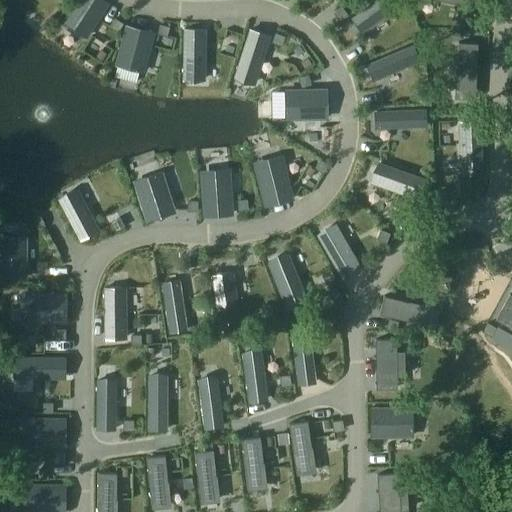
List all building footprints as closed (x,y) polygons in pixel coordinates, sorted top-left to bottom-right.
[(100,0),(77,0),(62,23),(86,38),(107,5),(100,0)] [(396,0),(378,0),(352,19),(360,30),(364,31),(400,4),(396,0)] [(143,74),(155,33),(126,25),(114,66),(143,74)] [(251,27),(235,74),(253,80),(257,78),(259,70),(258,67),(269,32),(251,27)] [(185,29),(184,80),(203,80),(206,77),(206,69),(203,66),(204,30),(185,29)] [(459,68),(457,98),(474,98),(477,44),(459,43),(457,68),(459,68)] [(411,47),(368,66),(373,78),(376,80),(417,62),(411,47)] [(328,89),(288,89),(289,117),(329,117),(328,89)] [(423,111),(376,114),(377,127),(379,129),(424,127),(423,111)] [(463,159),(460,162),(460,169),(463,173),(482,173),(480,122),(461,123),(463,159)] [(284,158),(257,165),(267,204),(294,197),(284,158)] [(379,165),(373,183),(375,187),(383,190),(386,188),(420,200),(426,182),(379,165)] [(164,172),(137,180),(149,218),(176,210),(164,172)] [(230,173),(202,174),(205,214),(233,212),(230,173)] [(75,188),(59,196),(81,238),(97,229),(82,200),(83,197),(79,190),(75,188)] [(335,224),(319,234),(345,277),(361,267),(342,236),(344,233),(340,226),(335,224)] [(24,238),(0,237),(0,277),(24,278),(24,238)] [(286,255),(269,262),(288,308),(306,301),(292,268),(294,264),(291,257),(286,255)] [(231,272),(213,275),(220,324),(238,321),(233,286),(236,283),(235,275),(231,272)] [(177,280),(163,282),(170,331),(186,329),(179,282),(177,280)] [(105,287),(105,337),(124,337),(124,301),(127,298),(127,291),(124,287),(105,287)] [(26,294),(26,322),(66,322),(66,294),(26,294)] [(511,295),(510,294),(496,319),(509,326),(509,327),(511,329),(511,295)] [(384,295),(380,313),(434,326),(438,310),(411,304),(412,302),(384,295)] [(306,334),(294,336),(300,383),(315,381),(309,336),(306,334)] [(394,339),(376,340),(377,388),(395,387),(395,376),(403,376),(403,351),(395,351),(394,339)] [(257,351),(244,353),(250,400),(266,398),(260,353),(257,351)] [(14,355),(14,379),(67,379),(67,355),(14,355)] [(150,376),(150,428),(166,428),(166,379),(164,377),(150,376)] [(213,379),(200,380),(206,427),(222,425),(216,381),(213,379)] [(98,381),(98,428),(114,428),(114,383),(112,381),(98,381)] [(371,408),(371,436),(411,436),(411,408),(371,408)] [(26,419),(26,447),(66,447),(66,419),(26,419)] [(307,421),(289,424),(296,473),(313,471),(309,446),(311,446),(307,421)] [(259,437),(241,439),(247,489),(264,487),(261,462),(262,462),(259,437)] [(212,450),(194,452),(200,502),(216,500),(213,475),(215,475),(212,450)] [(164,455),(146,457),(151,507),(168,506),(165,481),(167,481),(164,455)] [(98,473),(97,511),(113,511),(114,498),(116,498),(116,473),(98,473)] [(397,473),(376,474),(378,511),(399,511),(407,510),(406,485),(397,485),(397,473)] [(25,485),(25,511),(65,511),(65,485),(25,485)]
